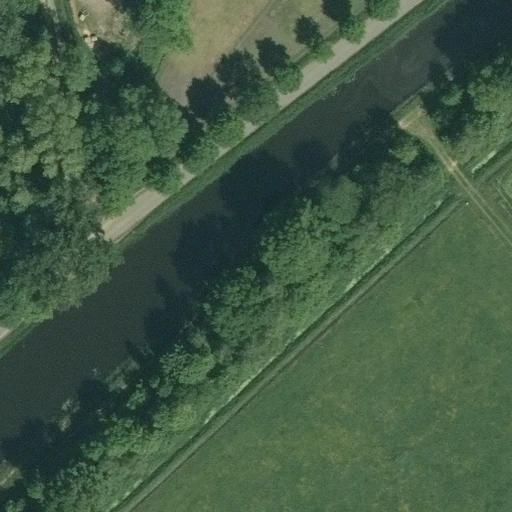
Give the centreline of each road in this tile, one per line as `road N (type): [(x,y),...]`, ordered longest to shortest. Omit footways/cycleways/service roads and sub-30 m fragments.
road 1 (track): [(0,505),(215,298),(291,208),(511,40)]
road 2 (unclassified): [(0,320),(409,0)]
